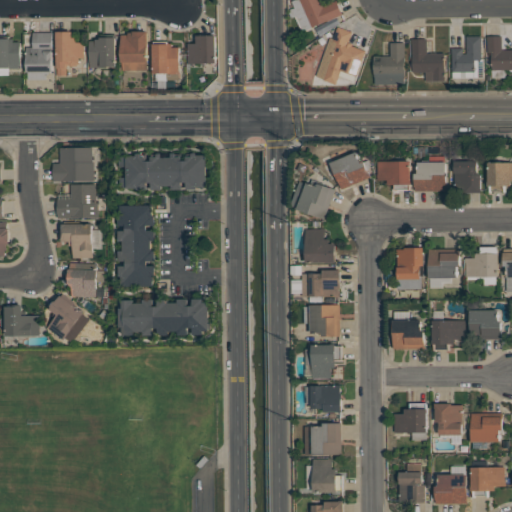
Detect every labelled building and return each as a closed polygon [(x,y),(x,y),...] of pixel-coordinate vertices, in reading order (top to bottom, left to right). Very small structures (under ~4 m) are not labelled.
[(292,0),(295,9),(293,10),(300,31),(343,16),(338,1),(323,6),(320,0),(292,0)] [(318,78),(336,84),(340,71),(357,76),(366,50),(348,44),(352,32),(335,26),(318,78)] [(75,31),(57,32),(58,76),(68,76),(68,66),(79,66),(79,58),(84,58),(84,42),(76,42),(75,31)] [(122,32),(121,71),(148,71),(149,32),(122,32)] [(217,35),(197,35),(197,43),(189,43),(189,64),(217,63),(217,35)] [(452,48),(453,76),(475,76),(475,60),(482,60),(481,36),(465,36),(466,48),(452,48)] [(492,70),(511,69),(511,49),(502,50),(502,36),(487,36),(488,51),(492,51),(492,70)] [(116,38),(90,39),(90,67),(117,67),(116,38)] [(412,72),(425,72),(426,81),(445,81),(444,53),(427,53),(427,39),(411,39),(412,72)] [(374,56),(374,85),(405,84),(405,43),(390,43),(391,56),(374,56)] [(154,44),(153,73),(180,74),(180,45),(154,44)] [(94,148),(61,147),(60,163),(54,163),(54,181),(94,182),(94,148)] [(332,160),(340,188),(369,180),(361,152),(332,160)] [(127,156),(128,178),(125,178),(125,189),(150,189),(150,190),(163,190),(163,188),(186,188),(208,188),(207,154),(171,156),(171,155),(127,156)] [(455,161),(456,192),(481,192),(480,160),(455,161)] [(378,180),(388,180),(388,185),(412,184),(411,161),(378,161),(378,180)] [(447,162),(420,162),(420,173),(416,173),(415,191),(447,191),(447,162)] [(511,162),(489,163),(490,192),(505,191),(505,184),(511,183),(511,162)] [(336,191),(302,179),(292,207),(326,219),(336,191)] [(97,218),(98,184),(72,184),(71,195),(59,195),(59,218),(97,218)] [(153,286),(156,275),(156,263),(156,250),(151,249),(156,233),(155,231),(155,226),(155,205),(125,206),(125,207),(120,225),(121,231),(121,251),(120,255),(120,261),(120,266),(120,285),(127,286),(153,286)] [(74,258),(94,258),(93,224),(64,224),(64,243),(73,243),(74,258)] [(0,255),(10,256),(9,227),(0,227),(0,255)] [(308,263),(338,262),(337,243),(328,244),(327,229),(307,229),(308,263)] [(466,257),(467,277),(485,276),(485,284),(499,284),(498,246),(482,247),(482,256),(466,257)] [(423,289),(424,248),(399,248),(398,289),(423,289)] [(429,278),(458,278),(458,265),(461,265),(461,251),(430,251),(429,278)] [(97,297),(98,269),(71,269),(70,296),(97,297)] [(303,273),(304,297),(342,296),(342,269),(324,270),(324,273),(303,273)] [(58,315),(49,327),(71,345),(91,318),(61,295),(50,309),(58,315)] [(210,300),(191,301),(191,300),(133,301),(133,300),(121,300),(122,335),(192,334),(192,333),(211,333),(210,300)] [(341,304),(312,305),(312,336),(341,335),(341,304)] [(40,336),(40,316),(24,315),(24,306),(5,306),(5,335),(40,336)] [(470,310),(471,339),(502,338),(501,310),(470,310)] [(424,319),(393,320),(394,349),(425,348),(424,319)] [(434,348),(456,347),(456,339),(467,339),(466,320),(434,321),(434,348)] [(307,365),(314,365),(313,378),(334,378),(335,360),(342,361),(343,346),(307,345),(307,365)] [(313,385),(313,411),(343,411),(343,385),(313,385)] [(464,435),(463,404),(437,404),(438,436),(464,435)] [(472,441),(500,442),(500,429),(504,429),(504,417),(485,417),(485,413),(472,413),(472,441)] [(343,455),(342,424),(306,425),(306,455),(343,455)] [(344,492),(343,475),(335,475),(335,459),(314,459),(315,492),(344,492)] [(472,467),(473,496),(489,496),(488,488),(506,488),(505,466),(472,467)] [(401,503),(426,502),(425,471),(400,472),(401,503)] [(438,504),(468,503),(467,474),(437,475),(438,504)] [(313,503),(313,511),(344,511),(344,502),(313,503)]
